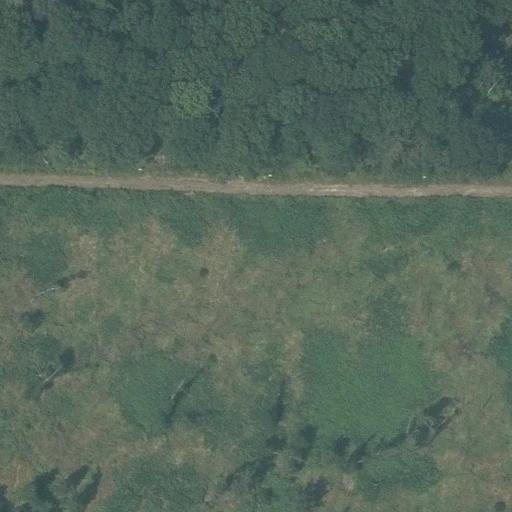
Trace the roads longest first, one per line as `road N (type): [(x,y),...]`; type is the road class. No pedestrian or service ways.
road 1 (track): [(0,181),(511,199)]
road 2 (track): [(0,109),(193,0)]
